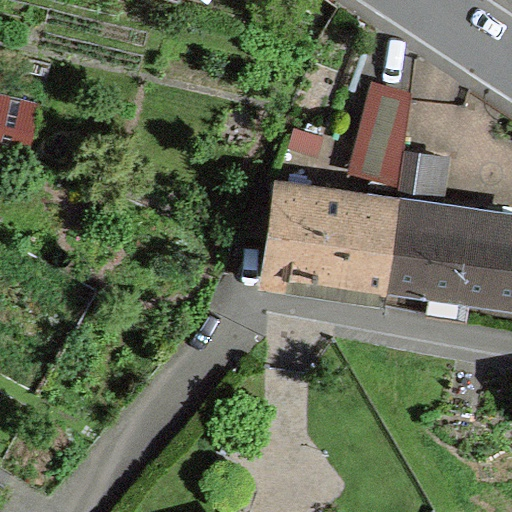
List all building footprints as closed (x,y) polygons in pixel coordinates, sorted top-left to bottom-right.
[(408,142),(415,89),(371,84),(364,136),(408,142)] [(448,152),(408,146),(402,194),(441,200),(448,152)] [(302,264),(390,276),(402,194),(284,176),(271,260),(302,264)] [(441,200),(402,194),(390,276),(439,283),(463,286),(471,203),(441,200)] [(511,208),(471,203),(463,286),(474,288),(511,293),(511,208)] [(0,366),(41,389),(99,283),(0,228),(0,366)] [(270,272),(300,276),(302,264),(271,260),(270,272)] [(300,276),(388,289),(390,276),(302,264),(300,276)] [(462,296),(463,286),(439,283),(435,306),(460,311),(462,296)] [(472,298),(474,288),(463,286),(462,296),(472,298)] [(471,312),(472,298),(462,296),(460,311),(471,312)] [(0,460),(2,461),(34,402),(0,383),(0,460)]
